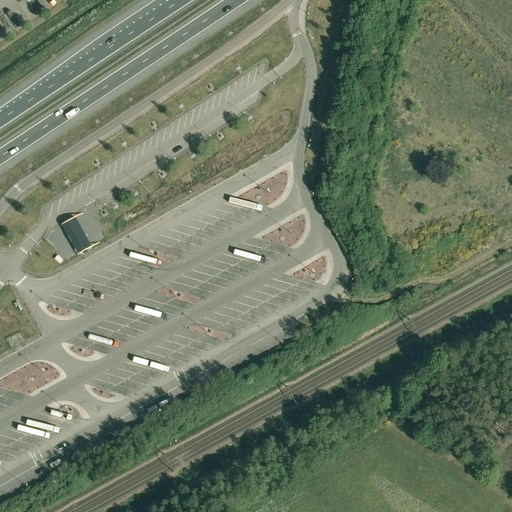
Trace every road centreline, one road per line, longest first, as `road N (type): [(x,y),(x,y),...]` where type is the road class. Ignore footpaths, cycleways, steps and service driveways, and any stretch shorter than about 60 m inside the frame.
road 1 (track): [(205,511),(189,488),(511,320)]
road 2 (motorway): [(0,160),(241,0)]
road 3 (motorway): [(173,0),(0,116)]
road 4 (track): [(331,291),(338,299),(376,301),(511,242)]
